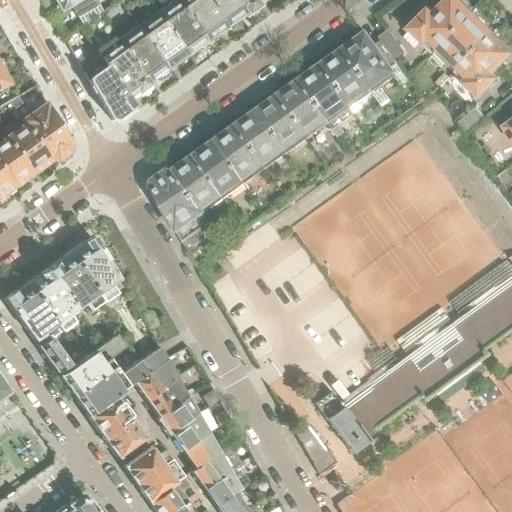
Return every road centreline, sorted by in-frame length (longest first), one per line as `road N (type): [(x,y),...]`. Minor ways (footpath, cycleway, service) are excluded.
road 1 (residential): [(308,511),(109,168)]
road 2 (residential): [(109,168),(344,0)]
road 3 (residential): [(13,0),(109,168)]
road 4 (residential): [(85,461),(0,339)]
road 5 (residential): [(0,246),(109,168)]
